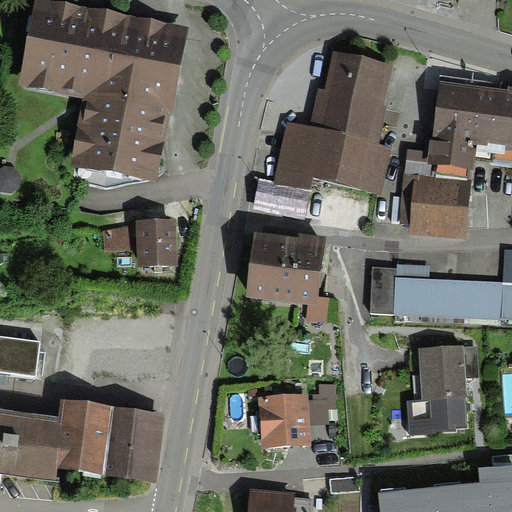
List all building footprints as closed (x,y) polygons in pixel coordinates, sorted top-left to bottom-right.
[(185,31),(32,2),(16,89),(82,101),(69,170),(155,186),(185,31)] [(255,205),(308,215),(315,177),(388,190),(396,142),(374,138),(389,50),(333,40),(319,120),(290,115),(279,176),(261,173),(255,205)] [(507,155),(511,155),(511,89),(508,89),(507,94),(456,88),(441,86),(436,125),(432,157),(430,168),(435,169),(472,173),(474,156),(506,160),(507,155)] [(411,235),(466,240),(471,183),(434,178),(435,169),(430,168),(432,157),(409,155),(401,225),(412,227),(411,235)] [(137,227),(104,233),(105,254),(136,252),(138,274),(178,272),(176,244),(175,225),(137,227)] [(305,240),(254,234),(247,298),(310,305),(308,319),(327,321),(330,297),(319,296),(325,242),(305,240)] [(370,313),(511,320),(511,250),(505,250),(504,282),(430,279),(431,265),(398,264),(398,268),(373,267),(370,313)] [(0,378),(35,383),(39,348),(0,342),(0,478),(57,486),(58,476),(151,488),(160,419),(127,414),(131,383),(169,388),(179,310),(94,299),(90,324),(64,321),(51,421),(0,414),(0,378)] [(420,350),(423,400),(466,398),(467,398),(466,379),(480,378),(478,347),(420,350)] [(314,400),(309,400),(310,424),(329,424),(329,409),(337,409),(336,385),(319,386),(319,396),(314,396),(314,400)] [(311,446),(310,424),(309,400),(309,395),(258,397),(261,448),(291,447),(311,446)] [(466,407),(466,398),(423,400),(407,401),(409,437),(436,435),(436,432),(458,431),(458,427),(467,427),(466,407)] [(481,488),(383,498),(384,511),(511,511),(511,470),(479,474),(481,488)] [(330,494),(361,492),(359,478),(329,481),(330,494)] [(295,499),(251,494),(249,511),(313,511),(314,501),(295,499)]
